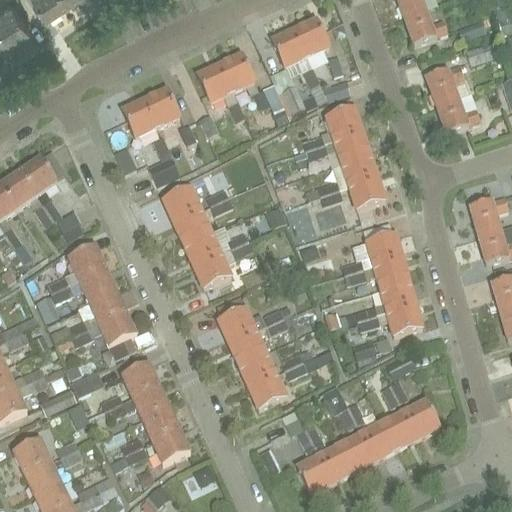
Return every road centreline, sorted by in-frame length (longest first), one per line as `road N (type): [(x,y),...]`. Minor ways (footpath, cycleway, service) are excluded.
road 1 (residential): [(249,511),(50,91)]
road 2 (residential): [(502,459),(426,183)]
road 3 (residential): [(50,91),(250,0)]
road 4 (residential): [(426,183),(358,0)]
road 5 (residential): [(379,511),(502,459)]
